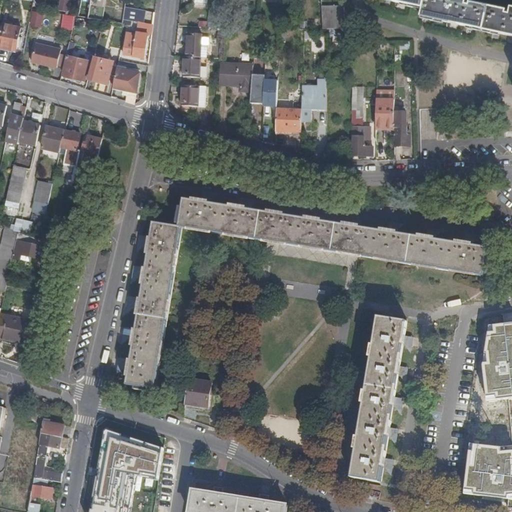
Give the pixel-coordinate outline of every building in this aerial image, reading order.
[(88,18),(102,19),(103,0),(90,0),(88,18)] [(511,8),(510,15),(506,14),(506,11),(471,4),(470,7),(466,6),(467,0),(453,0),(452,3),(449,2),(449,0),(384,0),(423,8),(421,17),(511,35),(511,8)] [(123,19),(130,20),(134,21),(139,21),(143,22),(145,10),(125,6),(123,19)] [(345,29),(344,7),(321,7),(323,30),(327,30),(345,29)] [(44,13),(32,11),(29,25),(41,27),(44,13)] [(76,16),(45,11),(43,25),(56,27),(57,18),(68,20),(66,29),(72,30),(76,16)] [(87,19),(76,17),(75,24),(86,26),(87,19)] [(147,33),(152,34),(153,24),(143,22),(139,21),(137,34),(128,33),(127,40),(125,39),(123,54),(145,57),(147,33)] [(0,33),(0,46),(15,50),(21,26),(2,23),(0,33)] [(202,35),(192,35),(190,58),(201,59),(202,35)] [(395,50),(410,49),(410,41),(395,42),(395,50)] [(62,49),(36,43),(32,61),(57,67),(62,49)] [(66,55),(62,74),(85,80),(90,60),(71,56),(72,50),(68,49),(66,55)] [(94,55),(88,77),(108,82),(113,61),(94,55)] [(186,58),(184,58),(182,78),(189,79),(190,58),(186,58)] [(190,58),(189,79),(199,80),(201,59),(190,58)] [(252,75),(253,66),(220,63),(219,85),(240,87),(240,92),(252,93),(252,75)] [(126,101),(135,103),(139,72),(129,70),(117,68),(114,85),(124,88),(129,89),(128,94),(126,101)] [(265,76),(252,75),(252,93),(251,104),(264,105),(264,107),(278,108),(279,82),(264,81),(265,76)] [(319,111),(327,111),(327,81),(319,81),(319,79),(318,79),(318,88),(302,87),(302,111),(302,122),(312,122),(312,111),(318,111),(318,113),(319,113),(319,111)] [(188,87),(181,86),(180,106),(187,107),(188,87)] [(188,87),(187,107),(197,108),(198,87),(188,87)] [(352,99),(352,110),(362,110),(362,100),(352,99)] [(377,127),(377,129),(394,129),(394,112),(394,101),(377,101),(377,127)] [(23,104),(15,102),(10,125),(16,127),(12,143),(19,144),(19,142),(22,129),(23,122),(24,119),(20,117),(23,104)] [(421,109),(420,139),(440,139),(440,109),(421,109)] [(292,132),(301,133),(302,122),(302,111),(277,110),(276,132),(292,132)] [(394,143),(394,147),(411,147),(411,136),(407,136),(407,128),(405,128),(406,112),(394,112),(394,129),(394,143)] [(42,126),(23,122),(22,129),(19,142),(37,146),(42,126)] [(60,153),(65,131),(48,127),(43,149),(60,153)] [(65,131),(60,153),(66,154),(63,165),(69,166),(65,180),(74,182),(81,151),(77,150),(81,135),(72,133),(65,131)] [(96,169),(102,139),(88,136),(82,166),(96,169)] [(364,136),(353,136),(353,156),(373,156),(373,146),(364,146),(364,136)] [(14,167),(6,201),(19,204),(27,170),(14,167)] [(49,205),(53,184),(39,181),(35,202),(49,205)] [(239,209),(206,203),(206,201),(204,200),(202,200),(201,203),(199,202),(190,201),(185,200),(181,227),(176,227),(155,223),(152,243),(146,275),(141,306),(136,335),(135,338),(132,363),(131,363),(130,365),(130,368),(131,368),(128,386),(137,387),(136,390),(151,393),(152,393),(153,389),(156,390),(163,351),(183,228),(185,228),(337,253),(484,276),(489,249),(469,246),(469,243),(467,243),(464,242),(464,245),(432,240),(432,237),(430,237),(428,236),(427,239),(394,233),(394,231),(391,231),(389,230),(389,233),(357,228),(357,225),(355,225),(352,224),(352,227),(341,225),(319,222),(319,219),(317,218),(314,218),(314,221),(282,215),(282,214),(280,213),(277,213),(277,215),(243,209),(244,207),(241,206),(239,206),(239,209)] [(77,224),(75,232),(81,234),(83,225),(77,224)] [(13,258),(19,232),(7,226),(0,257),(0,289),(6,291),(7,286),(13,258)] [(13,258),(22,260),(23,255),(41,259),(43,249),(45,240),(42,240),(19,232),(13,258)] [(50,242),(60,244),(61,238),(43,234),(42,240),(45,240),(50,242)] [(47,257),(58,260),(61,244),(60,244),(50,242),(48,250),(47,257)] [(0,338),(30,345),(35,322),(1,314),(0,318),(0,338)] [(408,322),(395,320),(380,317),(378,329),(354,479),(365,480),(381,483),(384,465),(386,465),(386,460),(385,460),(387,449),(390,435),(392,435),(393,430),(390,430),(395,404),(397,404),(398,400),(395,400),(400,373),(402,373),(403,369),(400,368),(403,353),(405,343),(407,343),(408,339),(405,338),(408,322)] [(212,382),(190,379),(186,404),(194,405),(194,409),(212,412),(214,395),(210,395),(212,382)] [(42,432),(62,436),(65,425),(50,423),(51,420),(44,419),(42,432)] [(108,430),(105,432),(91,511),(130,511),(136,475),(158,479),(163,448),(108,430)] [(60,448),(62,436),(42,432),(40,444),(60,448)] [(62,483),(63,477),(43,473),(46,455),(38,454),(34,478),(44,479),(62,483)] [(34,478),(33,485),(34,485),(32,495),(51,499),(53,489),(42,487),(44,479),(34,478)] [(285,511),(286,506),(268,503),(259,502),(222,495),(213,494),(194,490),(190,511),(285,511)] [(29,511),(40,511),(41,504),(30,503),(29,511)]
